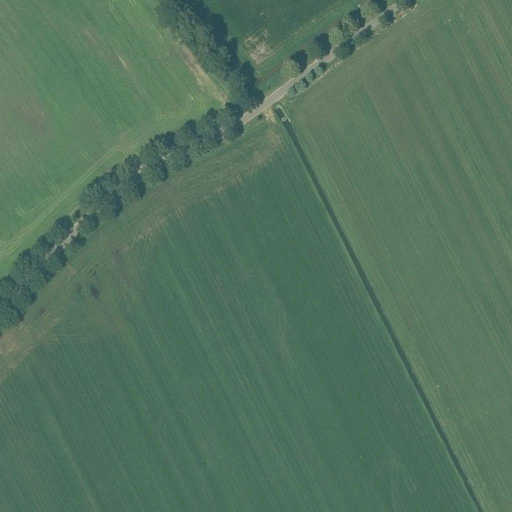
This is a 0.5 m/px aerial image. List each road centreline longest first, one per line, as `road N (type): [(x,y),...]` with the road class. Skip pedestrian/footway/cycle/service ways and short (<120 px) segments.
road 1 (unclassified): [(0,315),(146,173),(236,122),(403,0)]
road 2 (track): [(268,98),(193,0)]
